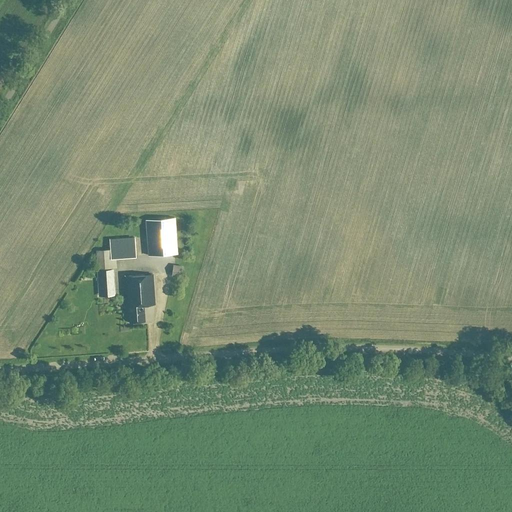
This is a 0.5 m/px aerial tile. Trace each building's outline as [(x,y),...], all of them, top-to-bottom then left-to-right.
[(171,224),(143,226),(146,262),(174,260),(171,224)] [(134,239),(110,241),(110,251),(111,259),(115,259),(135,257),(134,239)] [(97,272),(98,289),(98,297),(113,296),(112,288),(111,271),(97,272)] [(143,306),(154,305),(152,275),(125,277),(127,307),(128,307),(129,323),(144,322),(143,306)] [(157,307),(148,306),(147,319),(156,320),(157,307)]
